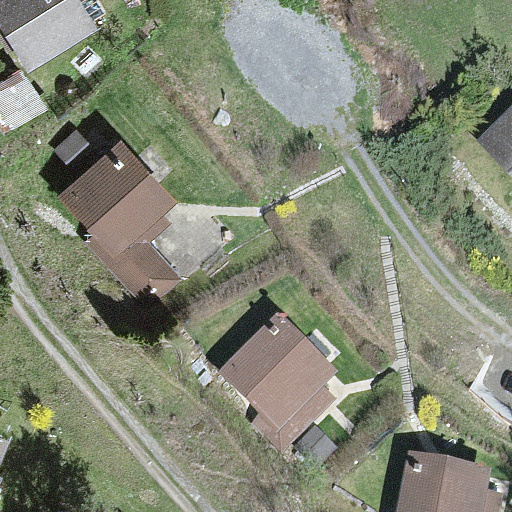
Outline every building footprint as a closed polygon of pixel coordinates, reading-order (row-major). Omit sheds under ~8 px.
[(79,29),(58,0),(0,0),(0,39),(21,70),(79,29)] [(511,116),(474,160),(511,193),(511,116)] [(165,219),(99,152),(51,199),(157,307),(179,285),(139,245),(165,219)] [(338,397),(263,337),(217,393),(292,453),(338,397)] [(0,477),(11,443),(0,439),(0,477)] [(511,511),(511,489),(414,475),(409,511),(511,511)]
